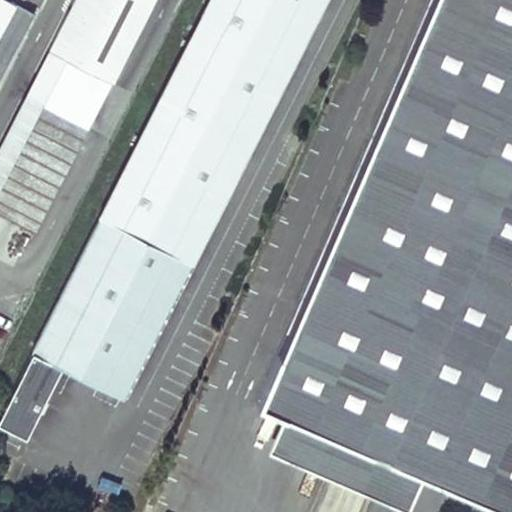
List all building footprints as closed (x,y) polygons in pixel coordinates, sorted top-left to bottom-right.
[(205,0),(0,405),(0,423),(23,436),(59,364),(118,394),(319,0),(205,0)] [(0,0),(0,25),(13,0),(0,0)] [(65,57),(0,184),(0,214),(32,230),(106,78),(110,81),(150,0),(70,0),(46,48),(65,57)] [(511,0),(425,0),(254,398),(511,508),(511,0)] [(312,511),(362,511),(370,496),(328,477),(312,511)]
